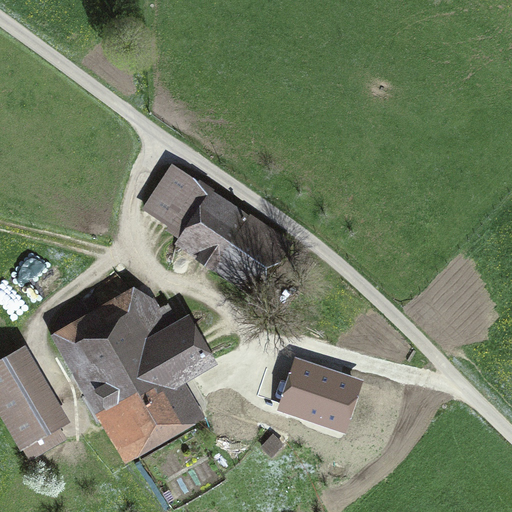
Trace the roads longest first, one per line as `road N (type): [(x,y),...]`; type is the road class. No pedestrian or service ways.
road 1 (track): [(511,440),(350,269),(0,18)]
road 2 (track): [(456,381),(271,339),(201,292),(155,281),(123,252),(164,138)]
road 3 (track): [(0,224),(123,252),(44,313),(38,338),(75,414)]
